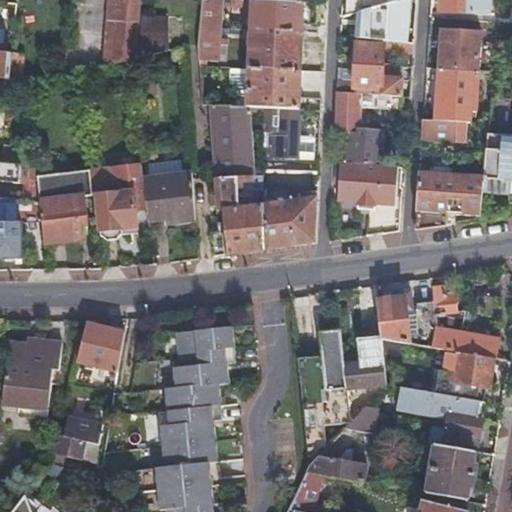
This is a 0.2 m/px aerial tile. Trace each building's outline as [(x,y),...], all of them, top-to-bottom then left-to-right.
[(108,0),(104,64),(128,59),(136,58),(139,0),(108,0)] [(251,6),(250,29),(302,31),(303,1),(299,1),(280,0),(201,0),(199,26),(216,27),(218,5),(251,6)] [(365,0),(365,12),(373,10),(389,5),(389,0),(365,0)] [(487,15),(488,0),(441,0),(440,12),(487,15)] [(342,5),(341,19),(359,14),(355,1),(342,5)] [(358,19),(356,40),(405,43),(405,38),(402,35),(392,35),(393,22),(388,22),(389,5),(373,10),(372,20),(358,19)] [(144,6),(145,45),(166,45),(166,6),(144,6)] [(197,46),(198,59),(218,60),(219,44),(227,44),(227,39),(219,39),(219,27),(216,27),(199,26),(197,44),(197,46)] [(250,29),(249,67),(301,70),(302,31),(250,29)] [(441,30),(438,69),(478,72),(481,32),(441,30)] [(356,40),(354,73),(353,93),(400,97),(401,81),(387,80),(388,66),(382,66),(383,52),(411,54),(411,43),(405,43),(356,40)] [(0,75),(8,76),(11,51),(0,50),(0,75)] [(237,89),(237,105),(249,106),(262,106),(265,106),(299,108),(301,70),(249,67),(230,66),(229,89),(237,89)] [(478,72),(438,69),(435,121),(457,123),(469,124),(470,117),(475,118),(478,72)] [(354,73),(339,72),(338,92),(353,93),(354,73)] [(359,164),(381,166),(384,132),(361,130),(362,109),(391,110),(399,114),(402,97),(400,97),(353,93),(338,92),(336,133),(348,134),(346,163),(359,164)] [(218,96),(218,104),(233,105),(233,97),(218,96)] [(211,104),(215,177),(237,176),(250,175),(254,174),(249,106),(237,105),(233,105),(218,104),(211,104)] [(299,108),(265,106),(264,129),(280,130),(280,132),(299,133),(299,108)] [(435,121),(422,121),(420,142),(456,143),(457,123),(435,121)] [(276,151),(276,157),(315,158),(315,136),(298,135),(299,133),(280,132),(279,135),(275,135),(276,147),(271,147),(271,151),(276,151)] [(484,175),(482,195),(511,197),(511,137),(487,135),(484,175)] [(6,146),(5,160),(30,163),(31,148),(6,146)] [(39,199),(36,172),(36,165),(0,161),(0,178),(28,181),(27,187),(23,187),(22,197),(39,199)] [(101,235),(128,231),(128,226),(138,224),(135,205),(147,204),(143,177),(141,161),(89,167),(92,193),(92,194),(96,193),(101,235)] [(346,163),(340,162),(337,199),(360,201),(359,208),(377,210),(377,203),(397,205),(401,167),(381,166),(359,164),(346,163)] [(82,194),(92,193),(89,167),(36,172),(39,199),(41,220),(44,242),(82,238),(80,223),(79,218),(85,217),(82,194)] [(168,222),(195,218),(192,171),(143,177),(147,204),(148,219),(167,217),(168,222)] [(418,171),(414,230),(445,225),(446,214),(480,217),(482,195),(484,175),(418,171)] [(254,174),(250,175),(251,189),(264,188),(263,174),(254,174)] [(250,175),(237,176),(239,197),(252,195),(251,189),(250,175)] [(215,177),(214,177),(219,223),(225,222),(225,224),(226,232),(220,232),(212,232),(213,255),(265,248),(264,197),(257,198),(257,205),(240,207),(239,197),(237,176),(215,177)] [(264,197),(265,248),(316,243),(318,187),(298,190),(300,199),(286,201),(286,190),(264,193),(264,197)] [(0,256),(22,256),(21,220),(17,220),(17,197),(0,195),(0,256)] [(17,220),(21,220),(41,220),(39,199),(22,197),(17,197),(17,220)] [(433,329),(434,349),(460,354),(494,359),(496,360),(499,340),(461,333),(464,312),(458,310),(460,294),(444,292),(444,283),(433,283),(433,302),(433,314),(433,329)] [(396,299),(378,300),(382,336),(383,341),(406,345),(434,349),(433,329),(433,314),(433,302),(418,302),(418,332),(410,331),(409,309),(412,309),(412,291),(395,292),(396,299)] [(125,333),(88,326),(79,363),(118,372),(125,333)] [(204,459),(163,455),(165,467),(156,468),(158,491),(160,511),(167,511),(224,511),(223,503),(214,503),(214,496),(212,485),(211,478),(211,471),(210,463),(220,462),(217,447),(216,441),(215,428),(214,422),(223,420),(222,405),(221,396),(220,385),(229,384),(228,370),(227,364),(236,363),(235,348),(233,335),(233,327),(225,327),(212,329),(208,384),(204,459)] [(160,426),(163,455),(204,459),(208,384),(212,329),(177,333),(181,366),(173,367),(176,387),(165,388),(169,425),(160,426)] [(324,359),(298,362),(301,393),(308,466),(317,457),(324,450),(322,425),(350,422),(347,390),(344,366),(341,330),(322,332),(324,359)] [(344,366),(347,390),(388,386),(384,351),(383,341),(382,336),(356,339),(358,365),(344,366)] [(12,343),(5,404),(21,406),(20,413),(50,417),(56,370),(62,371),(65,343),(42,340),(41,346),(12,343)] [(406,345),(383,341),(384,351),(405,355),(406,345)] [(489,388),(494,359),(460,354),(456,374),(435,371),(431,394),(477,401),(479,387),(486,388),(489,388)] [(480,402),(483,402),(486,388),(479,387),(477,401),(478,401),(480,402)] [(443,446),(472,450),(474,437),(479,438),(483,418),(477,417),(480,402),(478,401),(477,401),(431,394),(401,389),(397,412),(447,421),(443,446)] [(477,417),(483,418),(485,402),(483,402),(480,402),(477,417)] [(365,409),(350,424),(345,429),(373,434),(377,410),(365,409)] [(61,437),(57,456),(96,465),(104,428),(71,421),(67,438),(61,437)] [(345,429),(335,439),(371,445),(373,434),(345,429)] [(436,444),(426,443),(423,457),(433,458),(436,444)] [(431,473),(427,495),(472,503),(474,488),(478,489),(482,468),(478,467),(481,452),(472,450),(443,446),(436,444),(433,458),(423,457),(422,456),(419,471),(431,473)] [(317,457),(308,466),(309,474),(325,477),(365,484),(368,467),(317,457)] [(211,471),(211,478),(221,477),(220,462),(210,463),(211,471)] [(315,511),(325,477),(309,474),(306,478),(290,508),(306,511),(315,511)] [(30,511),(25,500),(14,511),(30,511)] [(34,511),(37,509),(25,500),(30,511),(34,511)] [(468,511),(424,501),(421,511),(468,511)]
